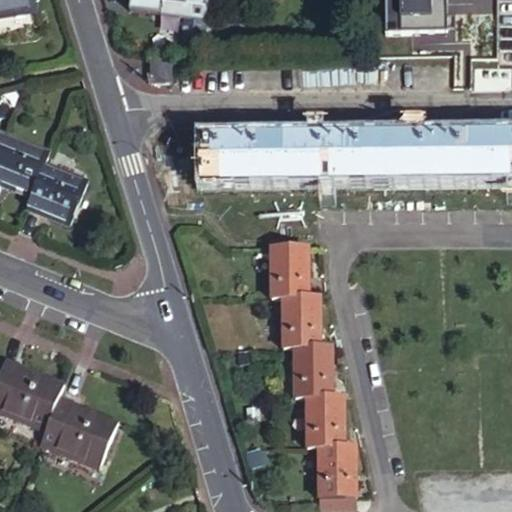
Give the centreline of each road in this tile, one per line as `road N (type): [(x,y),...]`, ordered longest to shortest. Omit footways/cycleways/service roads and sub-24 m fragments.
road 1 (residential): [(113,107),(511,104)]
road 2 (residential): [(181,340),(113,107)]
road 3 (residential): [(181,340),(0,267)]
road 4 (residential): [(232,511),(181,340)]
